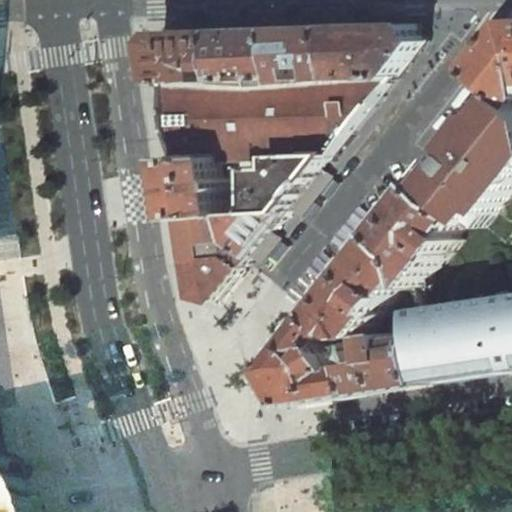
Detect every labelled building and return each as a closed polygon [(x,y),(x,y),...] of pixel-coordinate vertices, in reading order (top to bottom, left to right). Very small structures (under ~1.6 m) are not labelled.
[(423,24),(341,27),(347,78),(367,77),(366,66),(378,66),(379,77),(404,76),(432,42),(423,24)] [(341,27),(288,28),(294,79),(310,79),(309,68),(329,67),(331,78),(347,78),(341,27)] [(288,28),(229,30),(232,65),(233,81),(254,80),(254,69),(272,69),(273,80),(294,79),(288,28)] [(229,30),(172,32),(164,42),(170,83),(219,81),(218,65),(232,65),(229,30)] [(511,36),(486,69),(508,87),(511,89),(511,36)] [(181,159),(226,158),(282,157),(339,156),(404,76),(379,77),(367,77),(347,78),(331,78),(310,79),(294,79),(273,80),(254,80),(233,81),(219,81),(170,83),(181,159)] [(511,89),(508,87),(480,121),(455,153),(432,182),(478,219),(480,221),(489,228),(502,213),(511,220),(511,89)] [(339,156),(282,157),(282,167),(261,168),(261,214),(295,211),(339,156)] [(226,158),(181,159),(190,220),(235,216),(231,193),(233,192),(236,188),(235,181),(231,178),(229,178),(226,158)] [(392,232),(421,256),(424,275),(426,288),(480,221),(478,219),(432,182),(392,232)] [(255,205),(239,206),(240,215),(256,214),(255,205)] [(257,258),(295,211),(261,214),(256,214),(240,215),(235,216),(239,243),(257,258)] [(190,220),(196,263),(237,257),(236,246),(239,243),(235,216),(190,220)] [(392,232),(328,312),(352,334),(357,339),(376,336),(424,275),(421,256),(392,232)] [(196,263),(201,297),(221,303),(250,267),(257,258),(239,243),(236,246),(237,257),(196,263)] [(441,383),(511,372),(511,298),(430,311),(433,333),(441,383)] [(328,312),(281,371),(301,406),(374,395),(366,345),(350,352),(348,348),(346,347),(342,346),(352,334),(328,312)] [(374,395),(441,385),(441,383),(433,333),(408,337),(408,332),(391,335),(392,340),(372,342),(366,345),(374,395)] [(0,511),(16,511),(13,501),(6,486),(0,475),(0,511)] [(511,511),(511,500),(457,508),(457,511),(439,511),(431,511),(511,511)]
